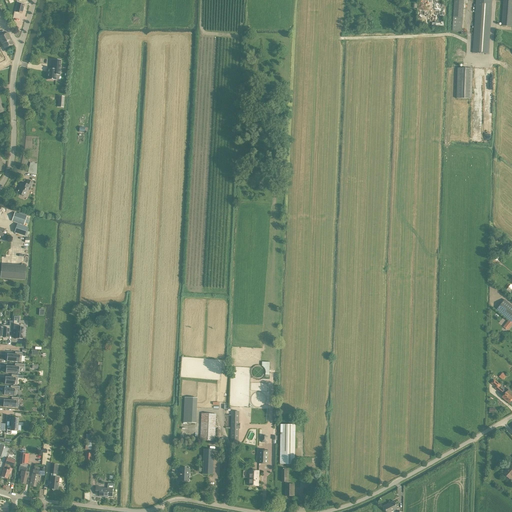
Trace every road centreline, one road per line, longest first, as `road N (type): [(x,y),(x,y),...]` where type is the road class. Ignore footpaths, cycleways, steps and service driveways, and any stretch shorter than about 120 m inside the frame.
road 1 (unclassified): [(13,496),(141,511),(182,498),(254,511)]
road 2 (unclassified): [(323,511),(372,495),(511,415)]
road 3 (tertiary): [(0,187),(12,156),(15,62),(34,0)]
